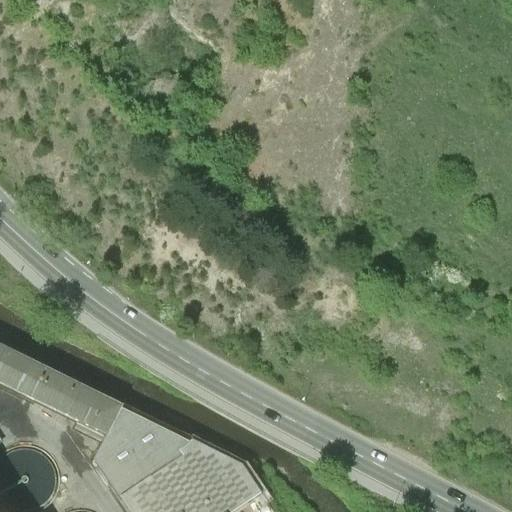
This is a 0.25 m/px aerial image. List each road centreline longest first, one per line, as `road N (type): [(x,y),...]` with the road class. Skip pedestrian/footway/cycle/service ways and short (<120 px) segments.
road 1 (secondary): [(472,511),(188,366),(88,295),(0,215)]
road 2 (unknown): [(100,511),(53,448),(0,421)]
